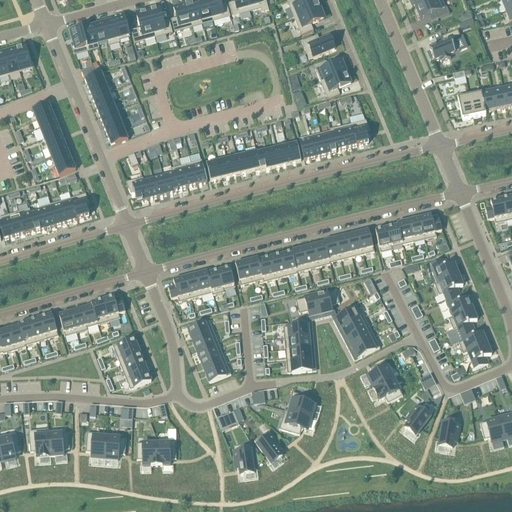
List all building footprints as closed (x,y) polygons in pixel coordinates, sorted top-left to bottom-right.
[(210,0),(207,1),(213,23),(230,18),(227,5),(221,7),(218,0),(210,0)] [(233,0),(235,3),(229,5),(232,18),(250,13),(246,0),(233,0)] [(246,0),(250,13),(261,10),(262,14),(269,12),(265,0),(246,0)] [(294,20),(320,9),(315,0),(311,0),(302,4),(300,0),(294,0),(287,3),(294,20)] [(408,0),(412,8),(415,6),(415,8),(435,0),(408,0)] [(446,9),(441,0),(435,0),(415,8),(420,20),(436,14),(438,20),(449,15),(447,9),(446,9)] [(511,0),(505,0),(502,2),(506,12),(511,9),(511,0)] [(202,26),(213,23),(207,1),(196,4),(202,26)] [(196,4),(186,7),(192,29),(202,26),(196,4)] [(177,19),(171,21),(175,34),(192,29),(186,7),(175,10),(177,19)] [(155,39),(173,34),(169,21),(163,23),(159,9),(148,12),(155,39)] [(324,20),(320,9),(294,20),(301,37),(313,32),(311,26),(324,20)] [(131,32),(135,45),(155,39),(148,12),(136,16),(140,29),(131,32)] [(119,42),(119,41),(130,39),(124,16),(112,19),(113,22),(114,22),(119,42)] [(472,19),(459,24),(461,30),(474,25),(472,19)] [(103,25),(108,42),(107,42),(109,47),(120,44),(119,41),(119,42),(114,22),(113,22),(103,25)] [(98,45),(107,42),(108,42),(103,25),(93,28),(97,45),(98,45)] [(99,49),(98,45),(97,45),(93,28),(82,31),(88,52),(99,49)] [(74,44),(70,45),(75,56),(88,52),(82,31),(71,34),(74,44)] [(429,50),(430,52),(427,54),(430,61),(433,60),(434,63),(440,61),(442,64),(451,60),(450,57),(460,52),(455,40),(460,38),(458,31),(442,38),(444,44),(429,50)] [(302,43),(309,61),(334,51),(330,39),(317,44),(315,38),(302,43)] [(14,51),(20,73),(35,69),(32,62),(29,63),(25,48),(14,51)] [(3,54),(9,76),(20,73),(14,51),(3,54)] [(0,55),(0,78),(9,76),(3,54),(0,55)] [(346,74),(342,63),(329,68),(326,63),(314,68),(321,84),(346,74)] [(95,74),(95,73),(93,69),(92,67),(81,72),(84,78),(95,74)] [(464,72),(453,75),(455,81),(465,79),(465,77),(464,72)] [(85,81),(89,91),(105,84),(101,74),(85,81)] [(321,84),(328,101),(340,96),(338,90),(351,85),(346,74),(321,84)] [(109,94),(105,84),(89,91),(93,100),(109,94)] [(511,88),(503,90),(507,110),(511,108),(511,88)] [(503,90),(492,93),(496,112),(507,110),(503,90)] [(481,95),(485,114),(496,112),(492,93),(481,95)] [(96,110),(113,103),(109,94),(93,100),(96,110)] [(458,102),(457,103),(458,110),(460,110),(463,122),(474,120),(469,96),(470,96),(469,94),(457,97),(458,102)] [(470,96),(469,96),(474,120),(486,117),(485,114),(481,95),(481,94),(470,96)] [(100,119),(117,113),(113,103),(96,110),(100,119)] [(53,115),(49,105),(32,111),(36,121),(53,115)] [(104,129),(121,122),(117,113),(100,119),(104,129)] [(36,121),(40,131),(57,124),(53,115),(36,121)] [(121,122),(104,129),(108,138),(124,131),(121,122)] [(366,122),(351,126),(357,148),(369,145),(366,135),(371,134),(366,122)] [(40,131),(33,134),(37,143),(44,140),(60,134),(57,124),(40,131)] [(357,148),(351,126),(341,128),(346,150),(357,148)] [(330,133),(331,133),(336,153),(346,150),(341,128),(330,131),(330,133)] [(124,131),(108,138),(112,148),(128,141),(124,131)] [(336,153),(331,133),(330,133),(320,135),(326,157),(337,155),(336,153)] [(48,150),(64,143),(60,134),(44,140),(48,150)] [(320,135),(310,138),(315,160),(326,157),(320,135)] [(310,138),(299,140),(304,163),(315,160),(310,138)] [(177,151),(176,146),(175,142),(169,143),(171,153),(177,151)] [(51,159),(68,152),(64,143),(48,150),(51,159)] [(286,148),(291,165),(301,163),(297,145),(286,148)] [(281,168),(291,165),(286,148),(277,150),(281,168)] [(281,168),(277,150),(267,153),(271,170),(281,168)] [(72,162),(68,152),(51,159),(55,169),(72,162)] [(256,153),(246,156),(251,173),(255,172),(256,174),(261,173),(256,153)] [(257,153),(256,153),(261,173),(271,170),(267,153),(257,155),(257,153)] [(132,168),(138,166),(134,156),(128,158),(132,168)] [(241,176),(251,173),(246,156),(237,158),(241,176)] [(241,176),(237,158),(227,161),(231,178),(241,176)] [(217,163),(221,181),(231,178),(227,161),(217,163)] [(72,162),(55,169),(59,179),(76,172),(72,162)] [(207,184),(202,162),(191,165),(197,187),(207,184)] [(217,163),(206,166),(211,183),(221,181),(217,163)] [(187,189),(197,187),(191,165),(181,167),(187,189)] [(177,192),(178,192),(187,189),(181,167),(171,170),(172,174),(173,174),(177,192)] [(178,194),(178,192),(177,192),(173,174),(172,174),(163,177),(168,196),(178,194)] [(65,180),(67,186),(77,182),(75,176),(65,180)] [(168,196),(163,177),(152,180),(153,182),(158,199),(168,196)] [(144,184),(143,180),(126,184),(131,196),(134,195),(137,205),(148,202),(144,184)] [(153,182),(144,184),(148,202),(158,199),(153,182)] [(71,200),(77,222),(89,218),(86,208),(90,207),(86,196),(71,200)] [(511,198),(502,201),(507,223),(511,221),(511,198)] [(61,203),(67,225),(77,222),(71,200),(61,203)] [(488,222),(494,221),(495,225),(507,223),(502,201),(491,203),(492,209),(485,211),(488,222)] [(57,228),(67,225),(61,203),(50,206),(57,228)] [(40,212),(41,212),(46,231),(57,228),(50,206),(39,209),(40,212)] [(35,232),(30,215),(31,214),(30,210),(19,214),(25,235),(35,232)] [(35,232),(36,234),(46,231),(41,212),(40,212),(31,214),(30,215),(35,232)] [(15,238),(25,235),(19,214),(8,217),(15,238)] [(15,238),(8,217),(0,219),(0,228),(4,242),(15,238)] [(431,217),(420,219),(425,242),(437,239),(435,234),(442,233),(439,221),(433,223),(431,217)] [(409,222),(414,244),(425,242),(420,219),(409,222)] [(403,247),(414,244),(409,222),(397,225),(398,227),(403,247)] [(392,249),(403,247),(398,227),(387,230),(392,249)] [(393,252),(392,249),(387,230),(375,232),(381,255),(393,252)] [(363,257),(374,254),(369,232),(357,235),(363,257)] [(352,259),(363,257),(357,235),(346,237),(352,259)] [(346,237),(335,240),(341,262),(352,259),(346,237)] [(324,243),(324,244),(330,265),(341,262),(335,240),(324,243)] [(319,269),(331,266),(330,265),(324,244),(313,247),(319,269)] [(302,250),(308,272),(319,269),(313,247),(302,250)] [(291,254),(292,254),(297,275),(297,274),(308,272),(302,250),(291,253),(291,254)] [(280,256),(286,279),(298,276),(297,274),(297,275),(292,254),(291,254),(280,256)] [(269,259),(275,281),(286,279),(280,256),(269,259)] [(263,282),(264,284),(275,281),(269,259),(259,262),(258,262),(263,282)] [(258,260),(247,263),(252,285),(263,282),(258,262),(259,262),(258,260)] [(432,274),(436,285),(437,285),(460,276),(456,267),(455,267),(454,265),(448,268),(445,261),(432,267),(434,273),(432,274)] [(252,285),(247,263),(235,266),(241,288),(252,285)] [(224,292),(235,289),(230,269),(218,272),(224,292)] [(218,272),(208,275),(207,275),(213,295),(212,295),(213,297),(225,294),(224,292),(218,272)] [(207,275),(208,275),(207,273),(196,276),(202,298),(212,295),(213,295),(207,275)] [(185,279),(191,301),(202,298),(196,276),(185,279)] [(446,302),(460,296),(457,290),(463,287),(462,285),(463,285),(460,276),(437,285),(436,285),(434,286),(439,297),(443,295),(446,302)] [(178,299),(179,304),(191,301),(185,279),(173,282),(175,288),(168,290),(171,301),(178,299)] [(398,284),(400,290),(407,287),(404,281),(398,284)] [(370,282),(365,285),(372,298),(374,297),(377,295),(377,294),(375,290),(370,282)] [(316,297),(321,316),(332,313),(331,307),(340,305),(336,292),(316,297)] [(468,300),(462,302),(460,296),(446,302),(453,319),(474,310),(470,301),(469,302),(468,300)] [(308,313),(309,319),(321,316),(316,297),(296,302),(299,315),(308,313)] [(109,324),(120,320),(119,316),(126,314),(122,303),(116,305),(114,298),(103,302),(109,324)] [(109,324),(103,302),(91,305),(92,307),(98,327),(109,324)] [(81,310),(87,330),(98,327),(92,307),(81,310)] [(414,316),(420,313),(417,307),(411,311),(414,316)] [(336,319),(342,330),(364,319),(358,308),(336,319)] [(81,310),(70,313),(77,335),(88,332),(87,330),(81,310)] [(471,324),(477,322),(476,320),(478,319),(474,310),(453,319),(449,320),(453,332),(458,330),(460,336),(474,331),(471,324)] [(59,317),(65,339),(77,335),(70,313),(59,317)] [(414,316),(417,321),(423,318),(420,313),(414,316)] [(59,338),(52,316),(41,320),(47,341),(59,338)] [(369,329),(364,319),(342,330),(347,340),(369,329)] [(41,320),(30,323),(36,345),(47,341),(41,320)] [(26,348),(36,345),(30,323),(18,326),(19,327),(25,348),(26,348)] [(209,323),(188,331),(193,342),(214,334),(209,323)] [(19,327),(8,330),(15,352),(26,349),(26,348),(25,348),(19,327)] [(309,338),(308,327),(283,329),(284,341),(309,338)] [(352,350),(374,339),(369,329),(347,340),(352,350)] [(0,342),(3,354),(3,355),(3,356),(15,352),(8,330),(0,332),(0,342)] [(460,336),(463,342),(458,344),(463,356),(468,354),(467,354),(488,345),(484,336),(483,336),(482,334),(476,337),(474,331),(460,336)] [(193,342),(197,353),(218,344),(214,334),(193,342)] [(309,338),(284,341),(285,352),(310,350),(309,338)] [(358,361),(380,349),(374,339),(352,350),(358,361)] [(117,359),(138,351),(134,340),(113,348),(117,359)] [(431,349),(437,346),(435,341),(429,344),(431,349)] [(197,353),(201,363),(222,355),(218,344),(197,353)] [(467,354),(468,354),(475,371),(488,366),(486,359),(491,357),(491,355),(492,354),(488,345),(467,354)] [(431,349),(434,354),(440,351),(437,346),(431,349)] [(413,349),(402,355),(405,361),(410,358),(416,355),(413,349)] [(311,361),(310,350),(285,352),(286,363),(311,361)] [(138,351),(117,359),(121,370),(143,362),(138,351)] [(205,374),(227,366),(222,355),(201,363),(205,374)] [(311,361),(286,363),(287,375),(312,373),(311,361)] [(126,381),(147,372),(143,362),(121,370),(126,381)] [(373,391),(394,380),(385,363),(370,370),(373,376),(367,379),(373,391)] [(231,376),(227,366),(205,374),(210,385),(231,376)] [(147,372),(126,381),(130,392),(151,383),(147,372)] [(451,378),(454,383),(460,380),(457,375),(451,378)] [(421,380),(419,381),(422,387),(433,381),(430,376),(421,380)] [(502,378),(496,381),(500,390),(501,392),(506,389),(502,378)] [(403,398),(394,380),(373,391),(379,402),(385,399),(388,405),(403,398)] [(433,381),(422,387),(425,392),(427,391),(436,386),(433,381)] [(471,391),(466,393),(470,404),(476,402),(475,400),(471,391)] [(466,393),(460,396),(464,405),(465,407),(470,404),(466,393)] [(287,413),(311,420),(315,408),(309,406),(310,403),(311,400),(311,399),(293,394),(287,413)] [(511,415),(498,418),(499,421),(505,443),(507,442),(511,440),(511,405),(509,407),(511,415)] [(165,407),(159,408),(161,418),(161,420),(167,418),(165,407)] [(409,424),(405,430),(407,431),(416,438),(418,435),(420,432),(432,417),(421,409),(419,411),(415,408),(405,421),(407,422),(409,424)] [(240,411),(234,413),(238,424),(244,422),(240,411)] [(285,412),(279,431),(300,437),(301,434),(302,431),(308,433),(311,420),(287,413),(285,412)] [(234,413),(217,420),(221,431),(238,424),(234,413)] [(499,421),(480,425),(484,441),(484,442),(487,441),(491,440),(492,446),(503,443),(505,443),(499,421)] [(440,444),(439,448),(450,450),(452,450),(454,443),(457,444),(458,444),(461,428),(456,427),(457,424),(443,422),(440,441),(440,444)] [(49,431),(29,433),(30,454),(34,454),(37,454),(37,460),(39,460),(50,459),(49,436),(49,431)] [(49,436),(50,459),(55,459),(63,458),(63,451),(66,451),(70,451),(68,434),(49,436)] [(86,454),(89,454),(92,454),(92,461),(105,462),(107,438),(107,439),(107,436),(87,435),(86,444),(86,454)] [(265,435),(254,443),(269,463),(271,466),(281,459),(282,458),(278,452),(281,450),(282,449),(272,436),(268,439),(265,435)] [(0,441),(0,452),(3,464),(5,464),(16,461),(14,455),(17,454),(21,454),(21,453),(17,437),(0,441)] [(107,438),(105,462),(118,463),(118,456),(123,457),(125,457),(126,440),(107,439),(107,438)] [(176,442),(156,442),(156,445),(157,468),(162,468),(163,468),(170,468),(170,461),(173,461),(176,461),(176,442)] [(156,445),(137,445),(137,462),(140,462),(144,462),(144,468),(151,468),(157,468),(156,445)] [(251,451),(233,454),(235,471),(236,471),(240,470),(241,477),(243,477),(254,475),(254,471),(251,451)]
